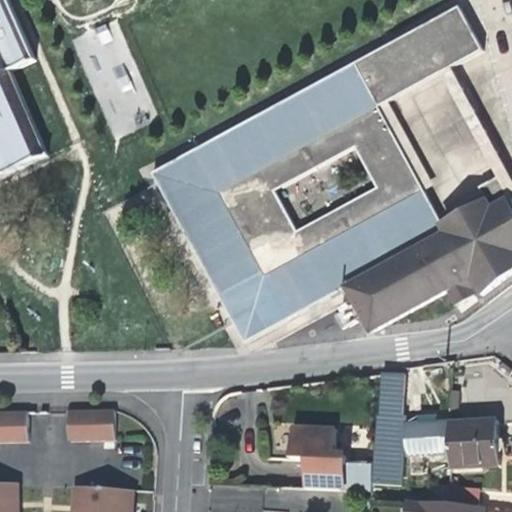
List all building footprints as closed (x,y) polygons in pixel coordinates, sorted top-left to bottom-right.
[(0,0),(0,77),(10,73),(35,63),(8,0),(0,0)] [(355,64),(377,104),(387,99),(481,48),(459,7),(355,64)] [(415,176),(377,104),(355,64),(153,172),(214,285),(292,244),(261,188),(361,134),(390,189),(415,176)] [(10,73),(0,77),(0,178),(47,158),(10,73)] [(387,99),(377,104),(415,176),(422,188),(433,182),(387,99)] [(276,190),(354,149),(361,134),(261,188),(292,244),(298,231),(276,190)] [(390,189),(361,134),(354,149),(376,188),(298,231),(292,244),(390,189)] [(447,236),(442,225),(422,188),(415,176),(390,189),(292,244),(214,285),(246,343),(349,289),(447,236)] [(447,236),(349,289),(373,333),(375,333),(448,293),(457,307),(474,298),(470,290),(473,288),(476,287),(480,297),(511,272),(511,200),(501,177),(480,188),(486,200),(442,225),(447,236)] [(377,417),(397,418),(404,419),(404,413),(408,413),(409,405),(403,404),(406,375),(381,373),(377,417)] [(67,443),(113,443),(112,412),(66,413),(67,443)] [(0,444),(28,444),(27,414),(0,414),(0,444)] [(392,470),(397,418),(377,417),(372,462),(372,468),(392,470)] [(451,453),(450,424),(438,424),(438,417),(429,418),(420,418),(420,426),(408,426),(409,455),(451,453)] [(498,443),(498,422),(450,424),(451,453),(452,467),(499,465),(498,443)] [(370,486),(372,468),(372,462),(350,461),(350,465),(347,464),(347,461),(347,460),(346,458),(343,456),(341,455),(339,455),(336,455),(334,455),(334,430),(290,429),(290,445),(290,461),(305,461),(303,489),(370,492),(370,486)] [(0,486),(0,511),(17,511),(17,503),(13,503),(13,486),(0,486)] [(482,506),(483,489),(451,486),(450,504),(482,506)] [(130,511),(132,492),(78,489),(77,506),(73,506),(73,511),(130,511)] [(481,511),(482,506),(450,504),(405,501),(403,511),(481,511)]
